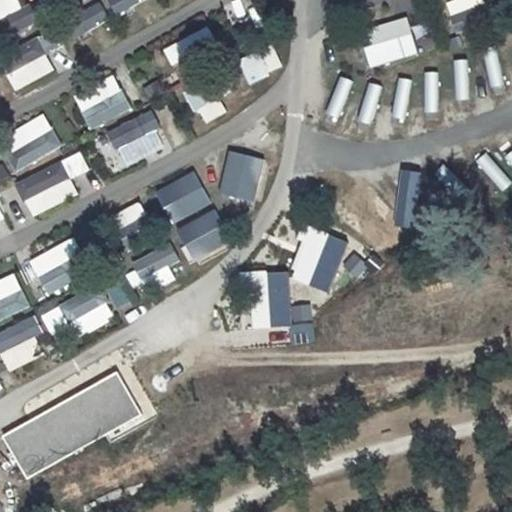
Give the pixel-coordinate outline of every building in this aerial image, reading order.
[(0,0),(0,27),(22,17),(14,0),(0,0)] [(120,0),(125,9),(141,0),(120,0)] [(465,0),(454,0),(445,3),(457,37),(476,30),(465,0)] [(471,0),(479,15),(499,6),(495,0),(471,0)] [(358,34),(369,70),(416,56),(405,19),(358,34)] [(495,48),(481,51),(489,87),(503,84),(495,48)] [(3,71),(14,92),(53,71),(41,49),(3,71)] [(240,59),(248,82),(279,72),(271,49),(240,59)] [(468,63),(453,64),(454,100),(468,100),(468,63)] [(90,132),(130,109),(111,75),(70,98),(90,132)] [(438,76),(423,76),(423,113),(437,113),(438,76)] [(352,84),(339,79),(325,113),(339,118),(352,84)] [(410,83),(396,81),(391,117),(405,119),(410,83)] [(380,89),(366,85),(357,121),(371,124),(380,89)] [(147,111),(106,132),(125,167),(165,146),(147,111)] [(0,134),(0,137),(13,170),(60,150),(45,116),(0,134)] [(258,193),(263,170),(244,165),(247,155),(230,151),(220,193),(236,197),(239,188),(258,193)] [(497,189),(508,179),(484,152),(473,161),(497,189)] [(78,197),(71,180),(88,173),(81,154),(14,181),(29,217),(78,197)] [(457,201),(468,191),(444,163),(433,173),(457,201)] [(185,175),(164,186),(174,203),(165,208),(173,223),(211,202),(203,188),(195,192),(185,175)] [(416,219),(428,210),(405,181),(394,190),(416,219)] [(388,230),(399,221),(375,193),(364,202),(388,230)] [(364,242),(373,230),(344,207),(335,218),(364,242)] [(201,258),(223,247),(214,229),(223,225),(215,210),(176,230),(184,245),(192,240),(201,258)] [(336,260),(342,247),(310,230),(303,242),(336,260)] [(42,292),(86,269),(69,239),(26,263),(42,292)] [(314,280),(321,268),(290,249),(283,261),(314,280)] [(0,324),(30,312),(14,274),(0,279),(0,324)] [(298,297),(300,283),(263,278),(261,292),(298,297)] [(102,308),(73,319),(79,335),(108,324),(102,308)] [(6,371),(45,357),(31,321),(0,332),(0,359),(1,359),(6,371)] [(119,373),(8,435),(30,475),(141,412),(119,373)]
